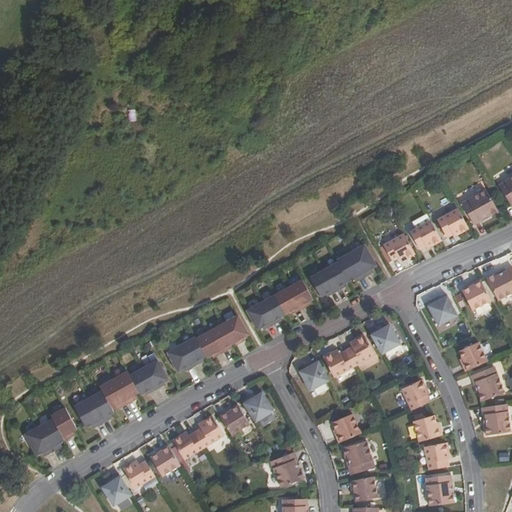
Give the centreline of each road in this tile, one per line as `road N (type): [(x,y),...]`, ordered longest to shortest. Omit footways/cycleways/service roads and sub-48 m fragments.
road 1 (residential): [(21,511),(48,484),(265,357)]
road 2 (residential): [(399,291),(460,407),(478,511)]
road 3 (residential): [(327,511),(317,456),(265,357)]
road 4 (residential): [(265,357),(399,291)]
road 5 (residential): [(399,291),(511,233)]
